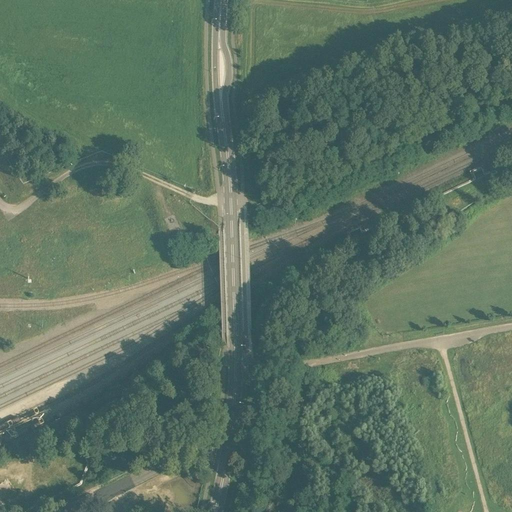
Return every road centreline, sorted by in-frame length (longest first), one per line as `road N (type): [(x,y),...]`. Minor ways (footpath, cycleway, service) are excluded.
road 1 (tertiary): [(228,449),(236,381),(221,0)]
road 2 (track): [(511,95),(382,156),(242,202)]
road 3 (unclassified): [(74,511),(168,461),(228,449)]
